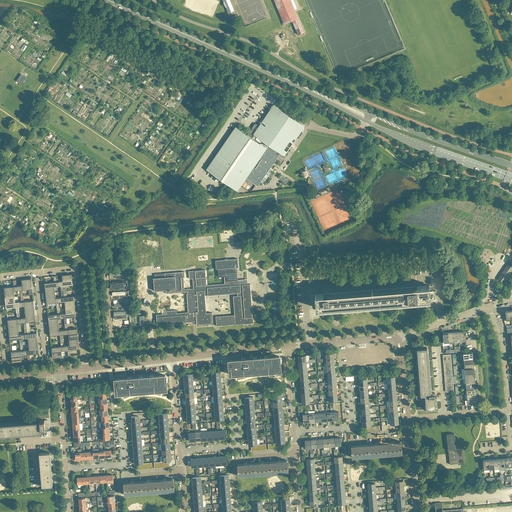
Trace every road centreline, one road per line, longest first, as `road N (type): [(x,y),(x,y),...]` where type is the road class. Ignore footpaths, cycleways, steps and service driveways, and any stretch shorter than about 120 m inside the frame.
road 1 (secondary): [(298,84),(106,0)]
road 2 (secondary): [(365,121),(511,181)]
road 3 (secondary): [(511,167),(369,113)]
road 4 (residential): [(293,432),(352,427),(338,342)]
road 5 (residential): [(36,272),(76,272),(85,367)]
road 6 (residential): [(306,313),(440,303)]
